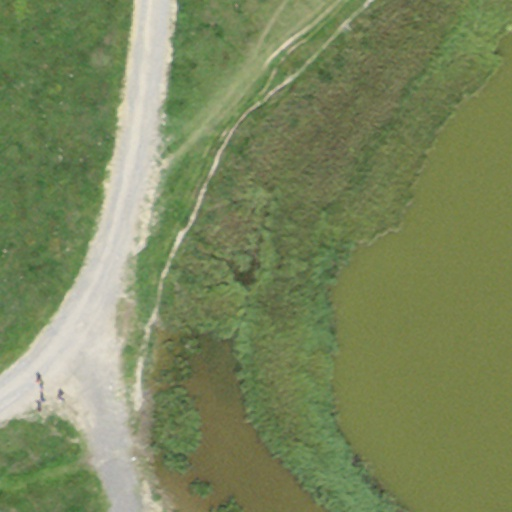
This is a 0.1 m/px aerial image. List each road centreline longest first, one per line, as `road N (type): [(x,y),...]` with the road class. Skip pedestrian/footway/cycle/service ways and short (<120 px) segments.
road 1 (track): [(146,0),(126,239),(78,321),(0,385)]
road 2 (track): [(131,511),(141,463),(78,321)]
